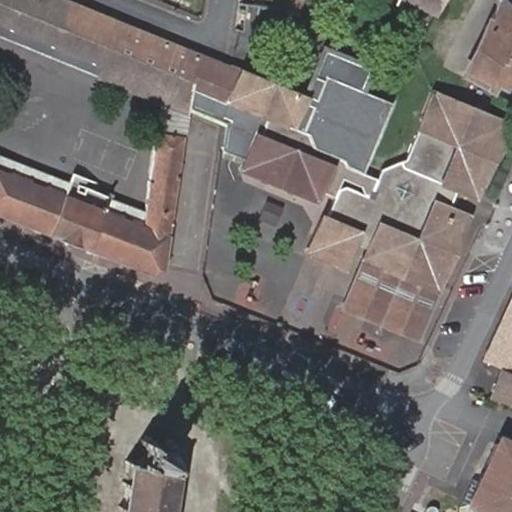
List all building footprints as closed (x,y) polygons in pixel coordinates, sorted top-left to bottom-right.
[(20,0),(0,0),(0,21),(10,26),(20,0)] [(64,0),(20,0),(10,26),(96,61),(91,74),(187,113),(192,85),(229,99),(241,68),(233,64),(182,49),(64,0)] [(412,0),(437,12),(442,0),(412,0)] [(500,85),(511,90),(511,8),(503,0),(502,0),(464,76),(495,94),(500,85)] [(238,11),(236,30),(278,43),(283,24),(238,11)] [(10,26),(0,21),(0,36),(5,38),(10,26)] [(96,61),(10,26),(5,38),(91,74),(96,61)] [(308,96),(241,68),(229,99),(267,115),(273,117),(266,135),(260,132),(256,134),(242,170),(315,200),(319,191),(335,197),(328,214),(323,213),(307,251),(346,268),(356,243),(358,237),(369,242),(367,248),(343,308),(419,339),(471,214),(450,205),(444,202),(450,189),(456,192),(476,200),(510,121),(434,90),(405,158),(382,168),(378,177),(359,169),(375,129),(373,127),(375,118),(372,107),(368,102),(363,98),(360,96),(361,93),(328,80),(320,101),(318,105),(308,131),(295,126),(306,101),(308,96)] [(308,96),(306,101),(318,105),(320,101),(308,96)] [(273,117),(267,115),(260,132),(266,135),(273,117)] [(229,128),(226,148),(244,151),(248,131),(229,128)] [(0,214),(152,274),(165,269),(184,135),(158,133),(146,210),(126,204),(127,200),(109,194),(108,196),(97,191),(84,187),(79,199),(65,193),(68,184),(0,155),(0,214)] [(68,184),(65,193),(79,199),(84,187),(97,191),(100,183),(73,173),(68,184)] [(450,205),(456,192),(450,189),(444,202),(450,205)] [(266,200),(261,219),(279,224),(284,204),(266,200)] [(358,237),(356,243),(367,248),(369,242),(358,237)] [(511,303),(486,360),(505,368),(511,370),(511,303)] [(511,370),(505,368),(490,397),(511,404),(511,370)] [(176,511),(177,511),(172,511),(176,489),(181,490),(182,483),(177,483),(179,467),(171,466),(174,444),(170,443),(171,438),(146,434),(145,439),(140,438),(137,462),(130,461),(128,470),(124,470),(123,476),(127,476),(123,503),(119,503),(118,510),(122,511),(121,511),(176,511)] [(511,511),(511,443),(500,438),(478,484),(473,497),(469,504),(477,507),(486,511),(511,511)] [(473,497),(478,484),(471,482),(459,509),(465,511),(486,511),(477,507),(469,504),(473,497)]
